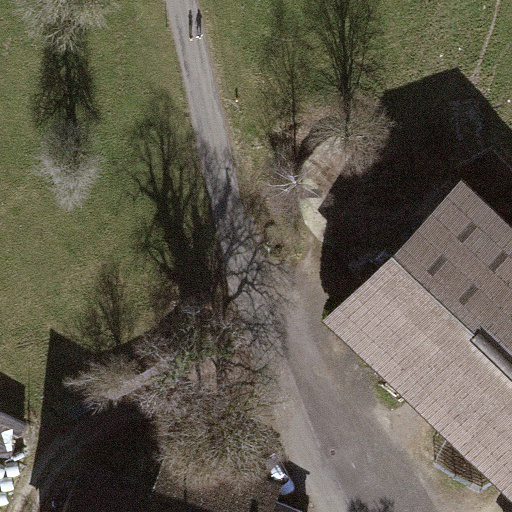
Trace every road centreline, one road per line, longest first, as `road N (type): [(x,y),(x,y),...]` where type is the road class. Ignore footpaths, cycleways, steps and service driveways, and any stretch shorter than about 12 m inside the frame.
road 1 (unclassified): [(182,0),(253,296),(342,511)]
road 2 (track): [(27,511),(57,451),(271,345)]
